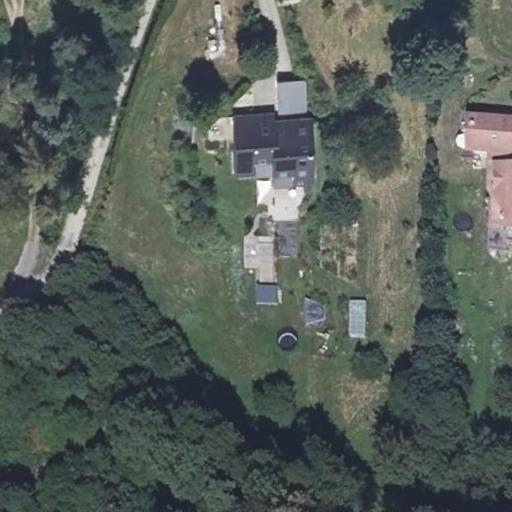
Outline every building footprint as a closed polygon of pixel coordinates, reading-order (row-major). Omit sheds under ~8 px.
[(306,112),(306,79),(277,79),(277,113),(306,112)] [(260,115),(236,117),(243,175),(281,170),(283,182),(323,178),(316,116),(288,119),(289,126),(278,127),(277,116),(260,118),(260,115)] [(511,190),(511,229),(511,117),(497,117),(497,125),(486,124),(484,156),(506,156),(504,189),(511,190)] [(254,281),(273,281),(273,234),(254,234),(254,281)] [(303,300),(303,319),(323,320),(324,300),(303,300)]
